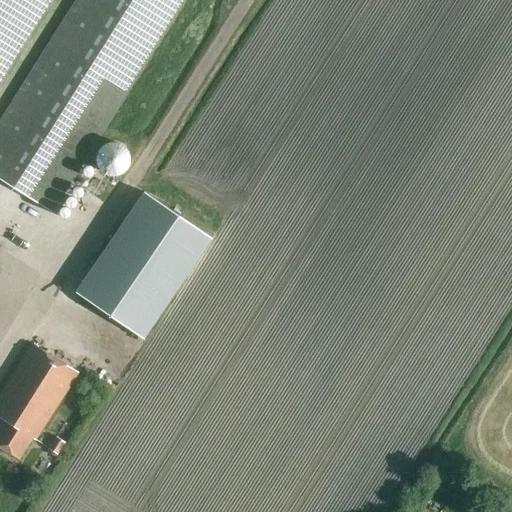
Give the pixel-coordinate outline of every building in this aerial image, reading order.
[(0,0),(0,82),(50,0),(0,0)] [(189,0),(73,0),(0,116),(0,180),(54,214),(189,0)] [(124,148),(113,145),(103,149),(98,160),(101,171),(110,177),(121,176),(129,168),(130,157),(124,148)] [(141,190),(72,290),(99,309),(140,337),(209,236),(141,190)] [(34,439),(76,374),(32,345),(0,394),(0,418),(3,420),(0,423),(0,446),(18,458),(31,438),(34,439)] [(57,455),(65,443),(56,437),(48,449),(57,455)]
